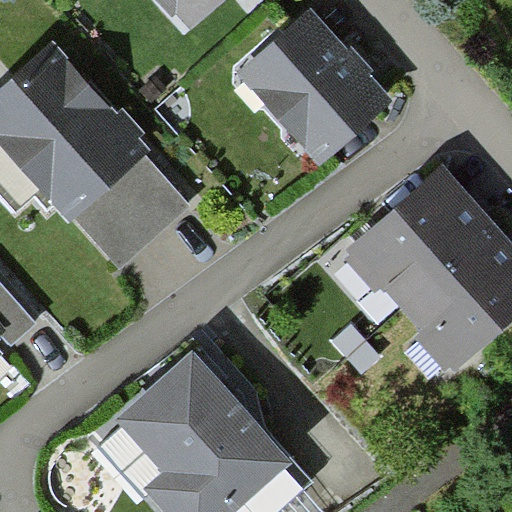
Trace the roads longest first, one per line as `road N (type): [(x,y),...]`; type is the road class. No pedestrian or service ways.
road 1 (residential): [(22,511),(11,499),(12,441),(462,99)]
road 2 (residential): [(462,99),(380,0)]
